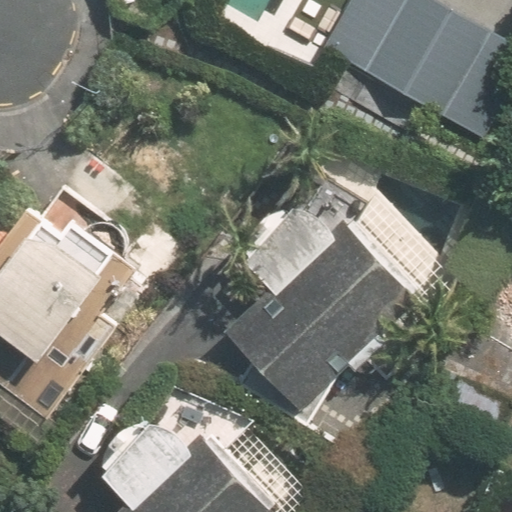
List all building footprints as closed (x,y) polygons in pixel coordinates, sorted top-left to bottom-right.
[(511,40),(439,0),(356,0),(329,48),(483,136),(511,85),(511,40)] [(152,309),(237,196),(145,126),(117,164),(97,149),(47,214),(37,207),(0,255),(0,378),(1,379),(0,380),(0,413),(41,445),(61,419),(53,413),(118,325),(103,315),(124,287),(152,309)] [(344,235),(318,206),(256,261),(282,290),(237,329),(308,409),(435,297),(364,217),(344,235)] [(419,393),(510,430),(511,425),(511,396),(473,380),(481,363),(448,347),(419,393)] [(192,449),(167,419),(105,474),(131,503),(120,511),(281,511),(284,510),(214,430),(192,449)]
